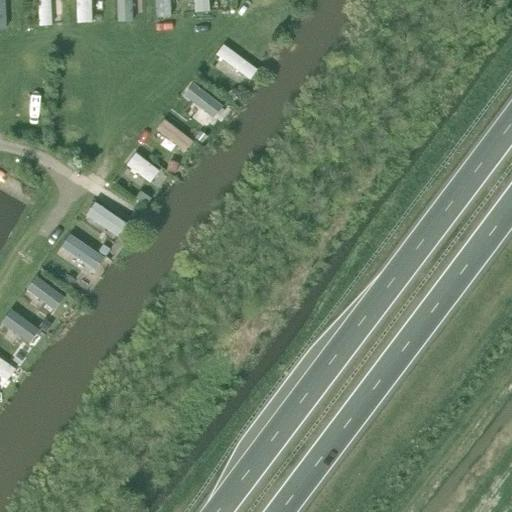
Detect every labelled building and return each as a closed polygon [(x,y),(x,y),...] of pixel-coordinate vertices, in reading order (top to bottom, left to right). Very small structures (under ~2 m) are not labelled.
[(0,0),(0,30),(13,30),(12,0),(0,0)] [(59,26),(57,0),(44,0),(45,27),(59,26)] [(199,0),(200,14),(215,13),(214,0),(199,0)] [(256,10),(258,23),(292,20),(290,7),(256,10)] [(258,79),(266,67),(229,45),(222,57),(258,79)] [(270,52),(262,47),(257,55),(265,60),(270,52)] [(199,83),(188,97),(212,116),(223,102),(199,83)] [(226,115),(218,110),(213,116),(221,122),(226,115)] [(194,155),(203,142),(170,120),(161,133),(194,155)] [(142,153),(131,167),(156,185),(166,171),(142,153)] [(177,167),(169,164),(166,173),(174,176),(177,167)] [(148,201),(140,196),(134,204),(142,210),(148,201)] [(125,238),(135,223),(99,202),(90,218),(125,238)] [(109,251),(102,246),(97,254),(104,259),(109,251)] [(68,272),(63,280),(70,284),(75,277),(68,272)] [(62,312),(72,297),(41,276),(31,292),(62,312)] [(36,348),(48,331),(18,308),(6,325),(36,348)] [(0,351),(0,373),(14,382),(24,367),(0,351)]
